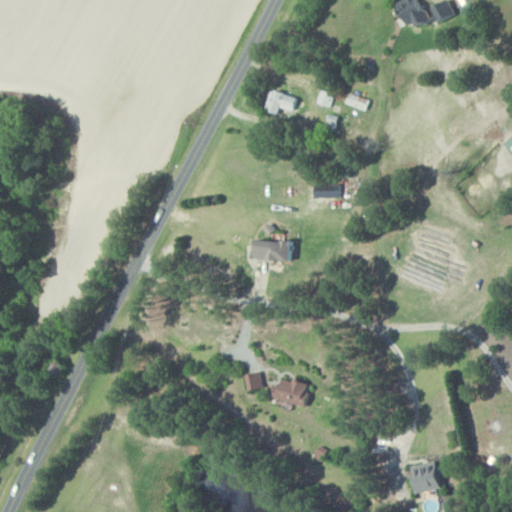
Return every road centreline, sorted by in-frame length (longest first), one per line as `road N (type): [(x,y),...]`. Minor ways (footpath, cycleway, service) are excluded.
road 1 (tertiary): [(6,511),(275,0)]
road 2 (residential): [(373,324),(341,312),(242,303),(139,260)]
